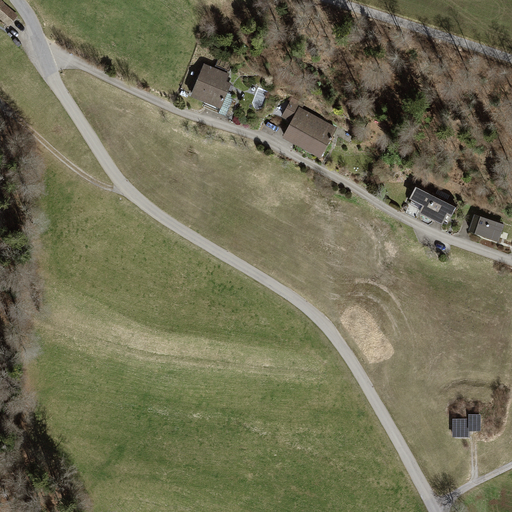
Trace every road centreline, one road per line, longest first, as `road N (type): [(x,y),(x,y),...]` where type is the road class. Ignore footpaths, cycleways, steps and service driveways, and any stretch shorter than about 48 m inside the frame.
road 1 (tertiary): [(46,58),(127,190),(303,305),(335,336),(435,511)]
road 2 (residential): [(46,58),(267,141),(396,215),(511,261)]
road 3 (unclassified): [(330,0),(511,59)]
road 4 (track): [(127,190),(96,183),(0,104)]
